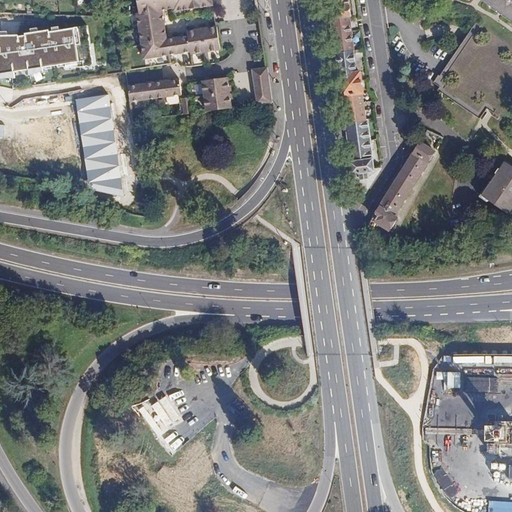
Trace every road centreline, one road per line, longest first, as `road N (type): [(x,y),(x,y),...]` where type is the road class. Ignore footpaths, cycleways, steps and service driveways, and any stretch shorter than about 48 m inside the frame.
road 1 (primary): [(511,280),(267,291),(131,278),(0,251)]
road 2 (primary): [(362,408),(306,0)]
road 3 (primary): [(299,109),(253,205),(198,236),(139,240),(0,217)]
road 4 (primary): [(79,511),(65,461),(67,429),(86,379),(123,342),(151,328),(250,307)]
road 5 (primary): [(299,109),(339,405)]
road 6 (primary): [(0,269),(131,296),(250,307)]
road 7 (primary): [(250,307),(490,303)]
road 8 (residential): [(372,0),(395,159),(360,212)]
